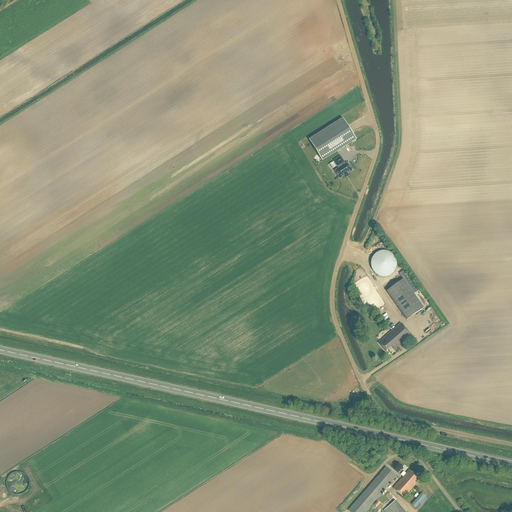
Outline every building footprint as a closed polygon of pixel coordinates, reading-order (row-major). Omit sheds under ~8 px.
[(356,140),(343,118),(309,140),(322,161),(356,140)] [(341,158),(334,162),(338,167),(339,169),(337,171),(335,172),(337,175),(340,179),(344,176),(346,179),(349,176),(347,174),(352,171),(351,170),(353,170),(351,166),(349,163),(347,164),(345,165),(344,163),(341,158)] [(370,262),(370,264),(370,266),(371,267),(371,269),(372,271),(373,272),(374,273),(375,275),(377,276),(379,276),(380,277),(382,277),(384,277),(386,277),(387,277),(389,276),(391,275),(392,274),(393,273),(394,272),(395,270),(396,268),(396,267),(397,265),(397,263),(397,261),(396,260),(395,258),(394,256),(393,255),(392,254),(391,253),(389,252),(387,251),(386,251),(384,251),(382,251),(380,251),(379,251),(377,252),(376,253),(374,254),(373,256),(372,257),(371,259),(371,260),(370,262)] [(386,291),(407,320),(423,308),(403,279),(386,291)] [(400,323),(378,343),(385,352),(391,346),(394,350),(411,335),(400,323)] [(386,467),(348,511),(349,511),(365,511),(396,476),(386,467)] [(414,482),(418,478),(409,470),(393,489),(404,498),(416,484),(414,482)] [(4,478),(11,493),(15,491),(17,495),(28,490),(19,471),(4,478)] [(421,494),(411,505),(415,508),(425,497),(421,494)] [(404,511),(395,501),(383,511),(384,511),(404,511)]
